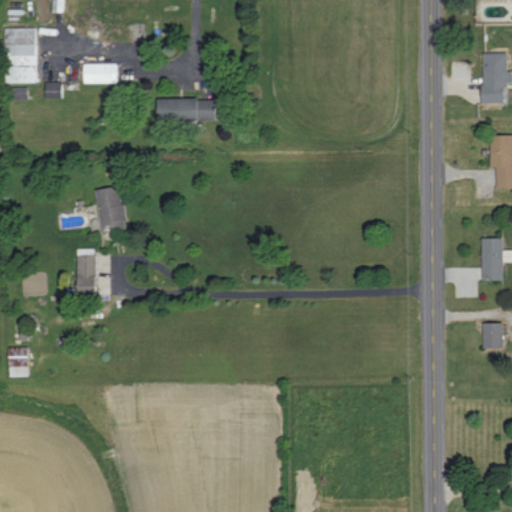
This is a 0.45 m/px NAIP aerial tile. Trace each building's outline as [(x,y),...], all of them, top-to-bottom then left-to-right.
[(63,0),(51,0),(51,11),(63,12),(63,0)] [(505,53),(480,53),(481,103),(503,103),(503,81),(511,81),(511,71),(505,71),(505,53)] [(116,62),(82,63),(82,83),(116,82),(116,62)] [(60,99),(61,81),(44,81),(44,98),(60,99)] [(27,86),(12,86),(12,99),(26,99),(27,86)] [(155,99),(155,121),(214,120),(213,97),(155,99)] [(488,167),(495,167),(494,187),(511,187),(511,165),(511,135),(489,135),(488,167)] [(94,189),(100,231),(124,228),(119,186),(94,189)] [(480,279),(501,279),(501,238),(481,238),(480,279)] [(76,254),(75,294),(94,294),(95,255),(76,254)] [(481,348),(501,348),(500,323),(481,323),(481,348)] [(28,376),(27,347),(7,347),(7,376),(28,376)]
